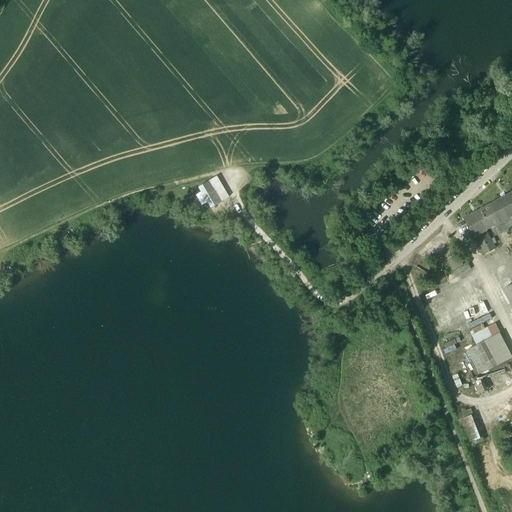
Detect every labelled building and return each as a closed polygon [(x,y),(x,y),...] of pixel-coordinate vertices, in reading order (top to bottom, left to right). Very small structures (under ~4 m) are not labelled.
[(225,200),(218,188),(212,191),(219,203),(225,200)] [(219,203),(212,191),(207,194),(214,206),(219,203)] [(511,194),(476,214),(485,232),(511,217),(511,194)] [(485,232),(476,214),(466,219),(475,237),(485,232)] [(485,232),(475,237),(485,255),(495,249),(485,232)] [(458,255),(447,261),(453,271),(464,265),(458,255)] [(468,265),(459,270),(461,275),(471,269),(468,265)] [(511,285),(503,290),(511,306),(511,285)] [(494,324),(472,336),(477,346),(499,334),(494,324)] [(477,346),(466,351),(479,376),(489,371),(491,374),(511,363),(511,358),(499,334),(477,346)] [(477,386),(481,395),(490,391),(486,382),(477,386)] [(470,410),(457,415),(469,447),(482,442),(470,410)]
